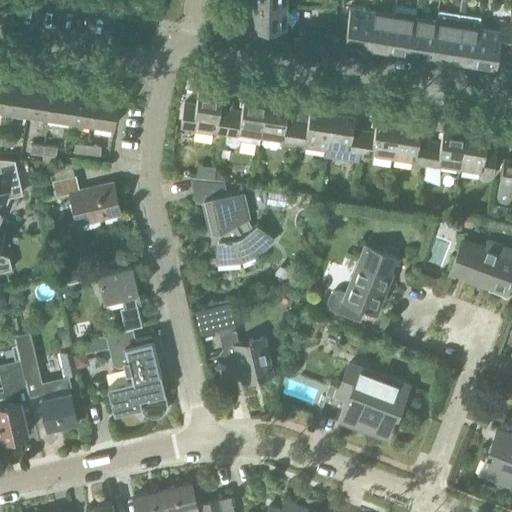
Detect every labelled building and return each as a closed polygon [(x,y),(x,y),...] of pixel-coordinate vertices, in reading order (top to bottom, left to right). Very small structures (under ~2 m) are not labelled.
[(286,27),(286,5),(250,4),(249,27),(286,27)] [(395,13),(389,49),(411,52),(416,16),(417,8),(395,5),(394,13),(395,13)] [(345,42),(367,45),(373,10),(350,6),(345,42)] [(367,45),(389,49),(395,13),(394,13),(373,10),(367,45)] [(432,55),(454,59),(459,23),(461,14),(438,11),(437,19),(437,20),(432,55)] [(459,23),(454,59),(474,62),(479,26),(481,17),(461,14),(459,23)] [(411,52),(432,55),(437,20),(437,19),(416,16),(411,52)] [(500,29),(479,26),(474,62),(496,65),(499,48),(508,49),(511,24),(501,23),(500,29)] [(339,37),(330,35),(328,47),(337,49),(339,37)] [(0,77),(0,107),(6,109),(12,73),(1,72),(1,77),(0,77)] [(22,75),(12,73),(6,109),(27,112),(32,82),(21,80),(22,75)] [(53,85),(32,82),(27,112),(49,116),(53,85)] [(49,116),(70,119),(75,89),(53,85),(49,116)] [(86,91),(75,89),(70,119),(92,122),(97,87),(87,85),(86,91)] [(107,88),(97,87),(92,122),(114,126),(119,96),(107,94),(107,88)] [(196,103),(184,101),(180,127),(226,134),(227,134),(231,109),(220,107),(222,92),(198,88),(196,103)] [(260,134),(261,134),(267,99),(244,95),(242,110),(231,109),(227,134),(226,134),(225,142),(228,143),(231,146),(235,146),(239,143),(240,139),(259,142),(260,134)] [(288,102),(267,99),(261,134),(281,137),(280,143),(293,145),(297,119),(286,117),(288,102)] [(308,121),(297,119),(293,145),(325,150),(326,150),(332,109),(310,106),(308,121)] [(332,109),(326,150),(325,150),(324,156),(359,162),(359,155),(363,129),(353,128),(355,112),(332,109)] [(373,152),(394,155),(399,119),(377,116),(374,131),(363,129),(359,155),(372,157),(373,152)] [(413,163),(426,165),(430,140),(419,138),(421,123),(399,119),(394,155),(413,158),(413,163)] [(441,142),(430,140),(426,165),(460,171),(461,166),(460,166),(465,130),(443,127),(441,142)] [(487,133),(465,130),(460,166),(461,166),(480,169),(479,174),(493,176),(496,151),(485,149),(487,133)] [(15,136),(2,135),(1,144),(14,145),(15,136)] [(30,152),(43,154),(44,145),(31,143),(30,152)] [(75,143),(74,152),(87,153),(88,144),(75,143)] [(88,144),(87,153),(100,154),(101,145),(88,144)] [(57,146),(44,145),(43,154),(56,155),(57,146)] [(0,220),(9,196),(22,193),(18,172),(15,159),(0,157),(0,220)] [(511,158),(504,157),(500,182),(499,182),(497,195),(498,198),(501,201),(505,202),(508,200),(511,191),(511,158)] [(224,179),(226,180),(227,173),(223,168),(216,167),(215,178),(224,179)] [(76,174),(53,179),(56,195),(70,192),(77,223),(121,213),(113,181),(80,189),(76,174)] [(223,181),(191,177),(196,199),(206,200),(215,238),(218,239),(216,263),(241,261),(256,255),(275,239),(257,224),(253,227),(248,219),(250,218),(244,192),(226,193),(223,181)] [(328,216),(331,224),(342,220),(339,212),(328,216)] [(0,270),(12,268),(9,256),(0,252),(0,244),(6,229),(4,229),(3,232),(0,230),(0,270)] [(463,239),(450,270),(506,291),(511,276),(511,247),(488,239),(485,247),(463,239)] [(328,298),(327,300),(328,303),(328,304),(330,307),(331,308),(333,309),(360,320),(365,308),(376,312),(397,257),(366,244),(347,292),(342,290),(340,289),(337,289),(336,289),(334,290),(332,291),(331,292),(329,294),(328,296),(328,298)] [(132,265),(98,273),(104,298),(121,294),(124,306),(120,307),(125,329),(133,327),(141,325),(136,304),(141,303),(138,290),(132,265)] [(84,278),(81,267),(54,274),(57,285),(84,278)] [(21,284),(5,288),(8,300),(9,304),(18,302),(23,296),(21,284)] [(235,325),(229,301),(195,309),(201,333),(235,325)] [(64,346),(69,345),(62,318),(58,319),(59,326),(57,329),(59,337),(61,338),(64,346)] [(125,329),(106,333),(108,346),(112,360),(112,362),(113,363),(114,364),(115,365),(116,365),(118,366),(119,366),(120,366),(125,365),(126,371),(128,370),(130,379),(107,385),(114,412),(141,406),(141,408),(142,410),(143,412),(145,413),(146,414),(148,415),(150,416),(152,417),(154,417),(156,417),(158,416),(160,415),(161,414),(163,413),(164,412),(165,410),(166,408),(167,406),(167,404),(167,402),(167,400),(158,360),(161,359),(159,350),(162,349),(159,337),(156,338),(155,334),(135,338),(133,327),(125,329)] [(235,329),(219,333),(225,356),(236,354),(243,382),(273,375),(264,335),(238,342),(235,329)] [(28,331),(14,334),(20,358),(25,381),(39,378),(28,331)] [(106,333),(83,339),(86,351),(108,346),(106,333)] [(0,376),(3,389),(0,390),(0,431),(2,439),(5,438),(6,440),(15,438),(15,436),(27,433),(20,404),(30,402),(25,381),(20,358),(0,363),(0,376)] [(330,383),(326,391),(348,399),(343,412),(368,422),(366,428),(373,431),(373,432),(388,438),(393,425),(395,419),(399,409),(400,408),(396,406),(399,400),(402,401),(403,400),(402,399),(408,385),(349,362),(339,387),(330,383)] [(67,377),(37,384),(47,428),(64,424),(65,428),(74,425),(74,422),(77,421),(67,377)] [(511,433),(498,428),(481,471),(501,479),(504,473),(511,476),(511,433)] [(192,482),(162,489),(167,511),(220,511),(217,498),(202,502),(197,503),(192,482)] [(167,511),(162,489),(134,495),(137,511),(167,511)] [(233,511),(230,495),(217,498),(220,511),(233,511)] [(319,511),(285,499),(282,507),(268,502),(264,511),(319,511)] [(112,511),(110,501),(86,507),(86,511),(112,511)]
